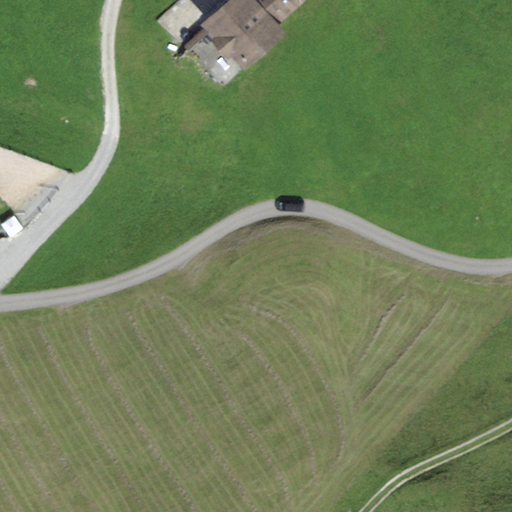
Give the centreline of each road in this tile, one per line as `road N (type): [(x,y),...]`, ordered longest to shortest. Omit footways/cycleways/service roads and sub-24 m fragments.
road 1 (unclassified): [(0,301),(72,295),(150,269),(248,211),(299,205),(403,242),(511,262)]
road 2 (track): [(0,287),(105,147),(97,28),(107,0)]
road 3 (track): [(367,511),(388,485),(511,413)]
